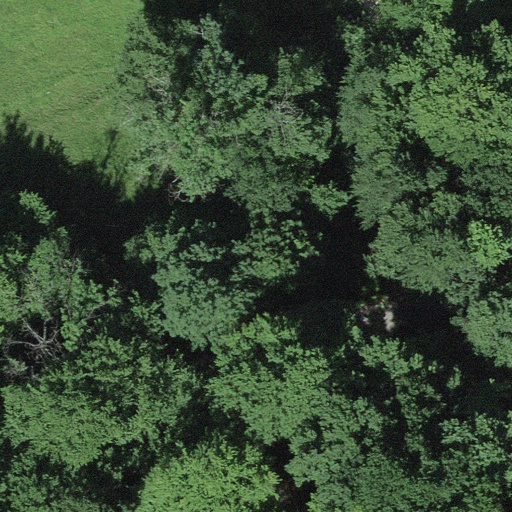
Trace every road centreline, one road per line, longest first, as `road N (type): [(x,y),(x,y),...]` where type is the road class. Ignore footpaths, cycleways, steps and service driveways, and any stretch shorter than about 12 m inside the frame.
road 1 (track): [(511,275),(371,324),(148,362),(0,375)]
road 2 (track): [(371,324),(511,470)]
road 3 (track): [(376,0),(401,41),(511,39)]
